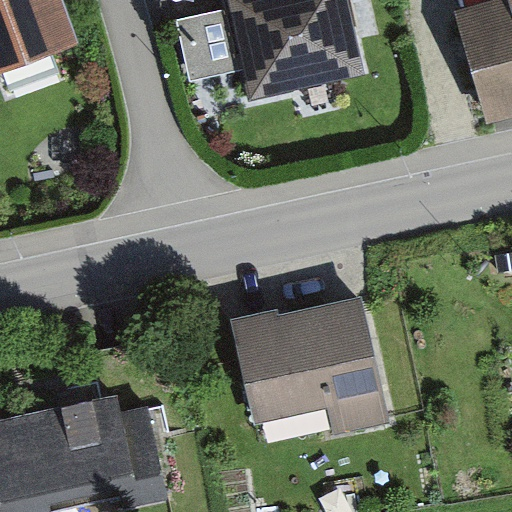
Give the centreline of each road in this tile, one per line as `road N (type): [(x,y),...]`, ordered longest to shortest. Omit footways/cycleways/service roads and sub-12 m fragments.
road 1 (unclassified): [(186,246),(511,177)]
road 2 (residential): [(186,246),(120,0)]
road 3 (unclassified): [(0,293),(186,246)]
